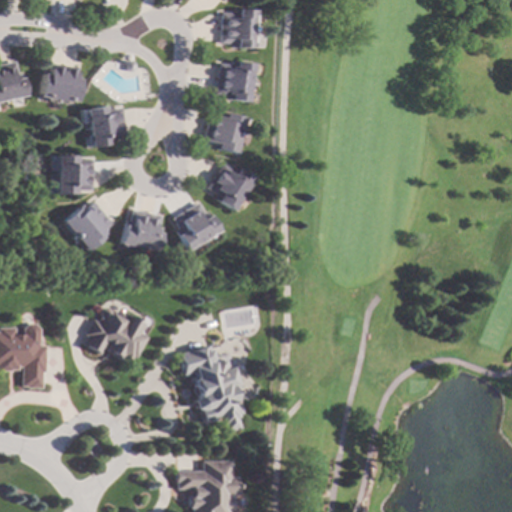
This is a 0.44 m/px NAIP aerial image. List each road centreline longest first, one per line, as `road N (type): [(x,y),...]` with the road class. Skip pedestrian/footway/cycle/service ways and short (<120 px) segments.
road 1 (residential): [(0,33),(131,49),(166,81),(152,158)]
road 2 (residential): [(73,501),(114,471),(123,443),(118,431),(78,424),(41,461)]
